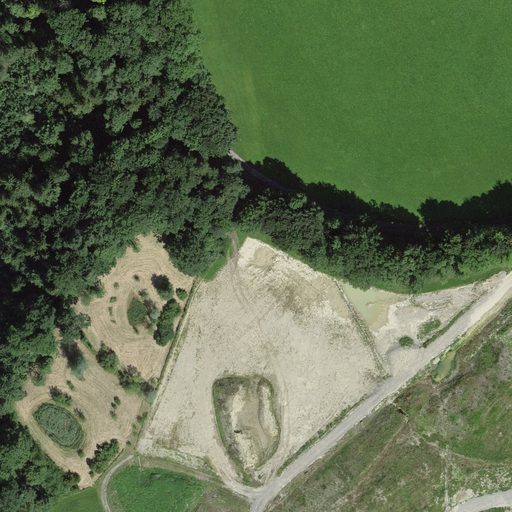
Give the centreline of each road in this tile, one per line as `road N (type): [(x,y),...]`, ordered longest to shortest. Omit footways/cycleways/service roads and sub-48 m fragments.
road 1 (track): [(260,499),(511,279)]
road 2 (track): [(511,215),(453,225),(346,215),(224,147)]
road 3 (track): [(224,147),(191,135),(149,138),(42,212),(0,226)]
road 4 (track): [(148,0),(194,58),(224,147)]
road 5 (track): [(129,456),(260,499)]
